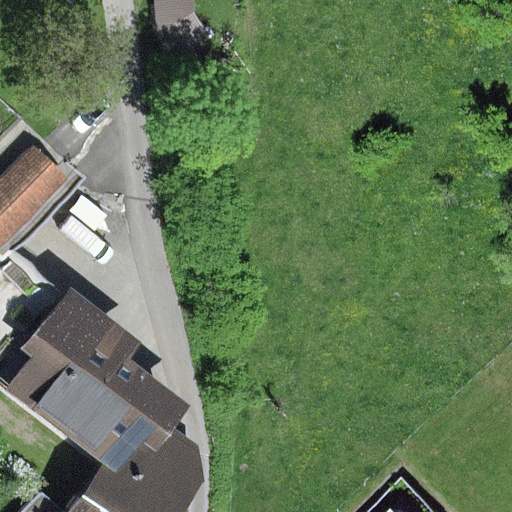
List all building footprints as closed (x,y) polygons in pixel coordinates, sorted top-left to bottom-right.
[(183,0),(146,0),(149,38),(166,57),(201,33),(185,18),(183,0)] [(201,70),(194,91),(226,102),(233,81),(201,70)] [(0,236),(57,175),(24,145),(0,170),(0,236)] [(0,256),(0,348),(41,294),(0,256)] [(41,294),(0,348),(0,375),(0,376),(0,398),(81,459),(102,431),(126,449),(146,422),(160,403),(103,360),(118,340),(46,287),(41,294)] [(81,459),(56,500),(74,511),(159,511),(183,478),(185,448),(146,422),(126,449),(102,431),(81,459)] [(74,511),(56,500),(52,511),(33,495),(13,511),(74,511)]
